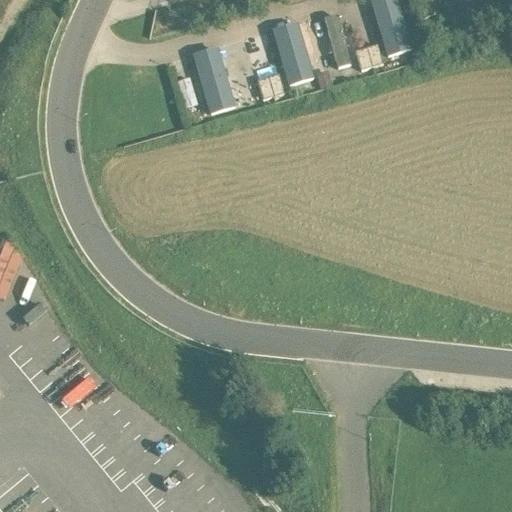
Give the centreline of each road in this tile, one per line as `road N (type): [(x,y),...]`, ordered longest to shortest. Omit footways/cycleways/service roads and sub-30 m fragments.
road 1 (unclassified): [(511,364),(203,326),(136,285),(93,236),(65,129),(64,80),(89,0)]
road 2 (unknown): [(72,54),(149,53),(344,0)]
